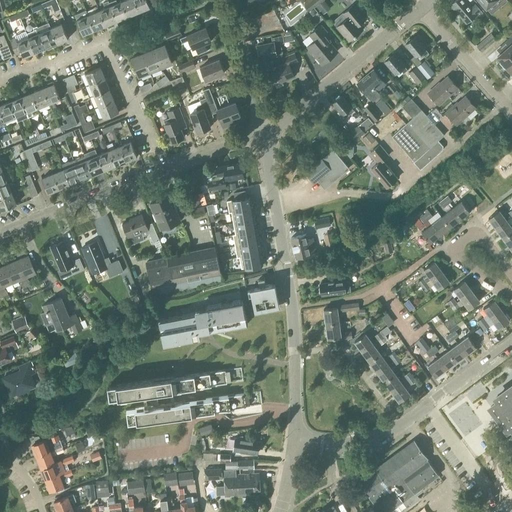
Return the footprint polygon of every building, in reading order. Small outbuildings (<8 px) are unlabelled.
[(56,0),(51,0),(40,4),(42,9),(51,5),(54,12),(60,10),(56,0)] [(116,0),(109,3),(116,21),(127,17),(121,2),(117,3),(116,0)] [(125,0),(121,2),(127,17),(138,12),(133,0),(125,0)] [(133,0),(138,12),(150,8),(146,0),(133,0)] [(299,0),(309,11),(322,0),(299,0)] [(328,5),(323,0),(322,0),(314,7),(318,12),(318,13),(320,11),(328,5)] [(465,0),(456,0),(450,6),(465,24),(477,13),(480,16),(482,13),(475,5),(472,7),(465,0)] [(479,0),(486,8),(496,0),(479,0)] [(99,11),(105,26),(116,21),(109,3),(108,1),(103,3),(105,8),(99,11)] [(42,9),(40,5),(31,8),(33,13),(42,9)] [(354,5),(343,14),(347,18),(336,27),(349,42),(363,30),(359,25),(366,19),(354,5)] [(27,10),(18,14),(20,18),(29,14),(27,10)] [(85,11),(74,15),(76,20),(83,35),(94,31),(88,15),(86,10),(85,11)] [(88,15),(94,31),(105,26),(99,11),(88,15)] [(18,14),(9,17),(11,22),(20,18),(18,14)] [(48,23),(37,28),(39,33),(46,48),(46,49),(48,50),(52,48),(53,46),(52,45),(57,44),(50,29),(50,28),(48,23)] [(50,28),(50,29),(57,44),(58,45),(59,45),(63,44),(64,42),(64,41),(68,39),(62,24),(50,28)] [(315,41),(307,48),(308,49),(308,50),(311,54),(312,54),(321,65),(337,51),(330,42),(331,41),(325,34),(327,32),(321,25),(312,32),(309,35),(315,41)] [(34,31),(27,34),(27,35),(28,38),(34,53),(46,48),(39,33),(37,28),(37,27),(33,28),(34,31)] [(180,39),(182,43),(189,40),(193,49),(194,48),(197,55),(207,51),(204,44),(211,41),(210,39),(212,38),(210,33),(208,34),(206,28),(187,36),(180,39)] [(179,29),(165,35),(168,41),(181,35),(179,29)] [(491,35),(477,47),(482,52),(496,40),(491,35)] [(511,35),(502,45),(506,49),(497,57),(501,61),(499,63),(504,68),(506,67),(511,61),(511,35)] [(282,53),(280,44),(284,43),(283,36),(271,38),(272,43),(258,46),(258,47),(256,48),(257,54),(259,54),(260,59),(276,56),(276,55),(282,53)] [(407,44),(406,44),(416,57),(421,52),(424,56),(428,53),(425,49),(426,48),(422,42),(420,43),(415,36),(411,40),(409,40),(406,42),(407,44)] [(16,38),(10,41),(16,55),(21,53),(23,58),(34,53),(28,38),(17,42),(16,38)] [(3,46),(0,47),(0,51),(2,57),(3,60),(12,56),(11,53),(7,44),(3,46)] [(164,45),(153,50),(161,68),(172,64),(164,45)] [(142,54),(150,72),(161,68),(153,50),(142,54)] [(142,54),(131,58),(139,77),(150,72),(142,54)] [(283,64),(268,70),(271,77),(270,78),(271,80),(272,79),(274,84),(293,77),(289,65),(297,61),(294,54),(281,59),(283,64)] [(386,61),(385,62),(395,74),(400,69),(403,73),(407,70),(404,66),(406,65),(401,59),(400,60),(394,54),(390,57),(388,57),(386,59),(386,61)] [(178,66),(181,72),(195,67),(192,60),(178,66)] [(219,60),(201,68),(206,81),(224,73),(219,60)] [(427,79),(434,73),(424,61),(416,67),(427,79)] [(89,85),(105,78),(100,67),(85,73),(89,85)] [(416,68),(409,73),(418,83),(424,78),(416,68)] [(373,70),(365,76),(378,91),(385,85),(373,70)] [(166,76),(156,83),(159,88),(169,81),(166,76)] [(365,76),(357,83),(370,98),(369,99),(372,102),(380,96),(377,92),(378,91),(365,76)] [(182,77),(171,81),(173,87),(184,82),(182,77)] [(436,86),(428,93),(438,105),(458,88),(448,77),(437,87),(436,86)] [(105,78),(89,85),(94,96),(109,89),(105,78)] [(69,79),(63,81),(65,84),(68,93),(73,91),(76,90),(75,86),(72,87),(69,79)] [(47,86),(42,88),(43,88),(49,104),(52,110),(57,108),(54,102),(60,99),(54,84),(54,83),(52,82),(47,85),(47,86)] [(150,83),(139,88),(141,93),(149,90),(152,87),(150,83)] [(386,87),(392,93),(396,90),(391,83),(386,87)] [(43,88),(32,93),(38,108),(49,104),(51,110),(52,110),(49,104),(43,88)] [(209,88),(202,91),(205,98),(212,114),(213,117),(212,114),(217,112),(223,128),(231,125),(229,120),(233,119),(240,116),(235,103),(217,110),(209,88)] [(109,89),(94,96),(99,107),(114,101),(109,89)] [(73,91),(68,93),(72,102),(77,101),(73,91)] [(32,93),(20,98),(27,113),(29,117),(32,116),(30,112),(38,108),(32,93)] [(354,111),(351,108),(342,96),(332,104),(342,116),(343,115),(345,118),(354,111)] [(454,106),(446,113),(456,125),(475,107),(466,97),(455,106),(454,106)] [(20,98),(9,102),(16,118),(17,122),(29,117),(27,113),(20,98)] [(197,111),(190,114),(197,132),(210,127),(207,119),(213,117),(212,114),(205,98),(199,101),(201,104),(197,106),(196,108),(197,111)] [(114,101),(99,107),(103,118),(119,112),(114,101)] [(0,106),(0,111),(5,122),(16,118),(9,102),(0,106)] [(380,117),(369,104),(363,109),(374,123),(380,117)] [(78,105),(74,106),(78,115),(82,114),(80,107),(78,105)] [(170,118),(165,120),(164,120),(165,124),(172,142),(184,137),(179,125),(184,123),(179,108),(167,112),(170,118)] [(442,145),(438,141),(444,135),(421,110),(392,137),(414,162),(413,162),(420,170),(442,151),(441,150),(441,151),(441,150),(441,146),(442,146),(442,145)] [(59,127),(61,132),(77,125),(73,113),(65,117),(68,124),(59,127)] [(86,122),(82,114),(78,115),(85,132),(95,128),(91,120),(86,122)] [(120,122),(111,125),(113,130),(122,126),(120,122)] [(111,125),(102,129),(104,134),(113,130),(111,125)] [(358,126),(349,133),(355,140),(364,133),(358,126)] [(59,127),(50,131),(51,135),(61,132),(59,127)] [(63,135),(65,139),(74,136),(72,131),(63,135)] [(98,131),(89,135),(91,139),(100,135),(98,131)] [(321,131),(315,136),(320,141),(325,135),(321,131)] [(36,136),(38,141),(47,137),(45,132),(36,136)] [(11,138),(13,143),(22,139),(21,134),(11,138)] [(369,134),(363,139),(368,146),(375,141),(369,134)] [(63,135),(54,139),(56,143),(65,139),(63,135)] [(27,145),(38,141),(36,136),(25,141),(27,145)] [(11,138),(2,142),(4,147),(13,143),(11,138)] [(50,140),(41,144),(43,148),(52,145),(50,140)] [(131,142),(119,146),(126,162),(137,157),(131,142)] [(43,148),(41,144),(32,148),(33,152),(43,148)] [(380,145),(370,153),(378,163),(371,169),(374,173),(376,175),(374,176),(379,182),(380,180),(387,188),(397,179),(382,161),(388,156),(380,145)] [(115,166),(126,162),(119,146),(108,151),(115,166)] [(333,150),(305,173),(314,183),(317,180),(325,189),(349,169),(333,150)] [(24,151),(19,153),(23,162),(28,160),(24,151)] [(108,151),(97,155),(104,171),(115,166),(108,151)] [(86,160),(93,175),(104,171),(97,155),(86,160)] [(80,157),(73,159),(75,165),(81,180),(93,175),(86,160),(85,156),(80,157)] [(0,157),(0,171),(3,171),(9,168),(5,169),(3,164),(1,165),(0,163),(0,158),(1,159),(0,157)] [(69,161),(62,164),(64,169),(70,184),(81,180),(75,165),(73,159),(73,160),(69,162),(69,161)] [(28,160),(23,162),(27,171),(31,169),(28,160)] [(218,174),(207,176),(210,192),(226,188),(225,180),(243,177),(243,175),(245,175),(244,169),(242,169),(240,163),(217,168),(218,174)] [(3,171),(0,171),(0,184),(7,182),(13,179),(9,168),(3,171)] [(64,169),(53,174),(59,189),(70,184),(64,169)] [(53,174),(42,178),(48,194),(59,189),(53,174)] [(30,175),(25,177),(29,186),(34,184),(30,175)] [(0,197),(12,193),(7,182),(0,184),(0,197)] [(34,184),(29,186),(27,187),(31,198),(38,195),(34,184)] [(229,213),(252,208),(250,197),(247,197),(246,191),(234,193),(235,199),(227,201),(229,213)] [(12,193),(0,197),(0,206),(2,210),(17,204),(12,193)] [(192,197),(187,198),(190,208),(200,206),(197,195),(192,197)] [(448,196),(444,200),(448,205),(452,201),(448,196)] [(166,198),(151,205),(161,229),(163,233),(166,231),(168,232),(175,229),(175,228),(174,224),(179,221),(175,210),(172,211),(166,198)] [(444,208),(448,205),(444,200),(440,203),(444,208)] [(462,202),(452,209),(460,220),(470,212),(462,202)] [(192,210),(194,217),(206,215),(204,207),(192,210)] [(252,208),(229,213),(231,213),(233,223),(254,219),(252,208)] [(442,217),(450,227),(460,220),(452,209),(442,217)] [(496,228),(506,221),(499,211),(488,218),(496,228)] [(424,215),(428,220),(433,217),(429,212),(424,215)] [(135,219),(122,224),(128,237),(128,238),(141,233),(143,236),(149,233),(153,241),(158,239),(158,238),(152,224),(147,226),(142,214),(134,217),(135,219)] [(424,223),(428,220),(424,215),(420,218),(424,223)] [(442,217),(432,225),(440,235),(450,227),(442,217)] [(314,221),(316,230),(331,226),(329,218),(314,221)] [(233,235),(256,231),(254,219),(233,223),(235,234),(233,235)] [(511,228),(506,221),(496,228),(503,239),(511,232),(511,228)] [(440,235),(432,225),(422,233),(430,243),(440,235)] [(256,231),(233,235),(235,246),(258,242),(256,231)] [(511,232),(503,239),(511,249),(511,247),(511,232)] [(306,234),(291,238),(293,245),(292,246),(294,251),(296,258),(311,255),(311,254),(316,252),(313,239),(307,240),(306,234)] [(69,267),(72,274),(84,269),(79,258),(72,261),(64,241),(51,247),(60,269),(61,270),(69,267)] [(97,241),(82,247),(93,273),(106,268),(110,278),(123,272),(119,260),(111,264),(109,257),(104,259),(97,241)] [(258,242),(235,246),(237,257),(260,253),(258,242)] [(393,252),(390,242),(384,244),(386,254),(393,252)] [(215,247),(166,258),(172,282),(213,274),(220,272),(215,247)] [(260,253),(237,257),(237,258),(239,257),(241,269),(263,265),(260,253)] [(17,261),(27,286),(31,285),(29,280),(28,280),(27,277),(36,274),(28,256),(17,261)] [(172,282),(166,258),(147,262),(152,287),(172,283),(172,282)] [(347,261),(348,269),(342,269),(343,276),(357,274),(356,268),(358,268),(357,260),(347,261)] [(17,261),(5,266),(12,284),(21,280),(22,282),(21,283),(23,288),(27,286),(17,261)] [(435,262),(424,269),(432,280),(442,272),(435,262)] [(5,266),(0,267),(0,286),(4,296),(8,294),(6,290),(5,289),(4,287),(12,284),(5,266)] [(442,272),(432,280),(439,290),(450,282),(442,272)] [(321,287),(319,288),(320,292),(322,293),(322,296),(337,294),(345,293),(343,279),(335,280),(335,281),(320,283),(321,287)] [(421,287),(427,283),(423,279),(418,283),(421,287)] [(461,299),(472,292),(464,281),(454,289),(461,299)] [(430,288),(427,283),(421,287),(425,292),(430,288)] [(250,288),(250,291),(255,313),(279,308),(275,284),(250,288)] [(472,292),(461,299),(469,310),(480,302),(472,292)] [(46,311),(41,313),(46,325),(54,321),(57,329),(71,324),(75,332),(81,330),(75,314),(68,317),(61,298),(43,305),(46,311)] [(448,302),(451,307),(456,303),(453,299),(451,300),(448,302)] [(159,327),(160,327),(161,331),(164,344),(166,343),(166,344),(173,343),(173,342),(176,341),(176,343),(183,342),(182,340),(185,339),(185,340),(198,338),(198,337),(200,337),(199,331),(210,330),(210,331),(212,330),(212,331),(248,324),(246,317),(242,300),(240,301),(240,300),(233,301),(233,302),(230,303),(229,301),(223,302),(224,304),(221,304),(207,306),(208,307),(197,309),(195,310),(196,313),(194,314),(194,313),(182,315),(182,316),(177,317),(177,316),(168,318),(168,319),(165,319),(165,318),(158,320),(159,327)] [(491,319),(501,311),(494,300),(483,308),(491,319)] [(358,303),(339,305),(340,312),(359,309),(358,303)] [(460,308),(456,303),(451,307),(454,311),(460,308)] [(324,312),(322,313),(323,317),(325,317),(326,324),(338,323),(336,308),(324,309),(324,312)] [(501,311),(491,319),(498,329),(509,321),(501,311)] [(25,316),(12,321),(17,333),(30,327),(25,316)] [(490,327),(486,322),(481,326),(485,331),(490,327)] [(327,332),(325,332),(326,336),(327,336),(328,339),(341,338),(341,339),(343,339),(342,333),(340,333),(338,323),(326,324),(327,332)] [(33,326),(27,332),(33,339),(40,333),(33,326)] [(455,331),(451,334),(454,339),(459,336),(455,331)] [(383,337),(379,332),(374,336),(377,340),(377,341),(383,337)] [(362,352),(372,344),(365,334),(354,342),(362,352)] [(450,343),(454,339),(451,334),(446,337),(450,343)] [(0,350),(0,365),(11,361),(7,352),(11,350),(9,345),(15,342),(13,337),(0,342),(3,349),(0,350)] [(383,337),(377,341),(381,345),(386,341),(383,337)] [(468,337),(458,344),(466,355),(476,347),(468,337)] [(430,349),(422,338),(416,342),(424,353),(430,349)] [(369,362),(380,354),(372,344),(362,352),(369,362)] [(458,344),(448,352),(456,362),(466,355),(458,344)] [(434,354),(439,351),(435,345),(430,349),(434,354)] [(434,354),(430,349),(426,352),(430,357),(434,354)] [(61,357),(65,367),(79,361),(75,352),(61,357)] [(456,362),(448,352),(438,359),(445,370),(456,362)] [(380,354),(369,362),(377,372),(387,364),(380,354)] [(397,357),(392,361),(396,365),(401,361),(397,357)] [(445,370),(438,359),(428,367),(435,377),(445,370)] [(17,393),(18,396),(29,391),(28,388),(34,385),(35,387),(30,375),(36,373),(31,361),(19,366),(21,371),(3,378),(11,397),(11,395),(17,393)] [(384,382),(394,374),(387,364),(377,372),(384,382)] [(241,368),(174,377),(107,386),(109,399),(121,398),(121,399),(133,397),(133,396),(136,396),(136,397),(142,396),(142,395),(143,395),(143,396),(144,396),(144,401),(148,400),(147,395),(150,395),(149,394),(154,393),(155,399),(158,399),(157,393),(169,391),(170,397),(173,397),(172,391),(175,390),(175,392),(182,391),(181,389),(197,387),(197,388),(203,387),(203,386),(210,385),(210,386),(217,385),(217,384),(243,381),(241,368)] [(404,376),(407,381),(412,377),(409,372),(404,376)] [(394,374),(384,382),(392,392),(402,384),(394,374)] [(416,381),(412,377),(407,381),(411,385),(416,381)] [(402,384),(392,392),(399,402),(410,394),(402,384)] [(494,404),(486,410),(503,433),(507,430),(511,437),(511,386),(492,401),(494,404)] [(148,404),(148,400),(144,401),(145,406),(144,406),(144,407),(144,408),(143,406),(137,407),(137,408),(126,410),(128,423),(262,404),(260,391),(235,395),(234,394),(228,395),(228,396),(219,397),(219,396),(212,397),(212,398),(204,399),(203,398),(197,399),(197,400),(185,402),(184,399),(174,401),(173,397),(170,397),(171,401),(158,403),(158,399),(155,399),(155,403),(148,404)] [(199,428),(201,435),(213,431),(211,424),(199,428)] [(87,429),(89,437),(95,434),(93,427),(87,429)] [(36,456),(50,451),(56,449),(61,447),(59,440),(58,435),(51,438),(32,445),(35,451),(34,451),(33,451),(34,456),(36,456)] [(237,439),(236,450),(241,451),(241,452),(257,454),(258,448),(259,448),(259,446),(260,444),(259,443),(259,442),(243,439),(243,440),(237,439)] [(374,505),(378,511),(388,511),(422,487),(439,475),(426,458),(427,458),(414,441),(376,469),(378,472),(362,483),(371,495),(368,497),(374,505)] [(55,463),(50,451),(36,456),(39,462),(38,463),(40,467),(41,467),(55,463)] [(99,452),(90,455),(93,462),(102,458),(99,452)] [(44,478),(45,478),(64,472),(62,466),(74,461),(72,456),(55,463),(41,467),(43,474),(42,474),(44,478)] [(254,461),(237,461),(225,461),(226,468),(238,469),(254,469),(254,461)] [(221,468),(204,469),(205,480),(222,479),(221,468)] [(71,470),(64,472),(45,478),(48,485),(47,485),(48,490),(49,489),(50,491),(63,486),(61,479),(73,474),(71,470)] [(192,472),(184,473),(179,473),(180,486),(194,484),(192,472)] [(242,495),(241,474),(236,475),(228,475),(224,475),(225,496),(230,496),(230,495),(238,494),(238,496),(242,495)] [(241,474),(242,495),(245,495),(245,494),(254,494),(254,495),(260,495),(259,474),(241,474)] [(144,491),(142,479),(126,481),(127,489),(135,488),(136,493),(144,491)] [(95,481),(96,493),(108,492),(107,480),(95,481)] [(168,511),(168,510),(167,504),(167,497),(166,493),(159,493),(160,500),(162,511),(155,511),(168,511)] [(73,494),(68,497),(68,496),(54,502),(57,508),(56,508),(56,511),(62,511),(72,508),(70,503),(72,503),(76,501),(73,494)] [(185,501),(180,502),(181,508),(181,511),(195,511),(194,506),(188,507),(187,501),(185,501)] [(168,510),(168,511),(181,511),(181,508),(175,509),(174,503),(172,503),(167,504),(168,510)]
